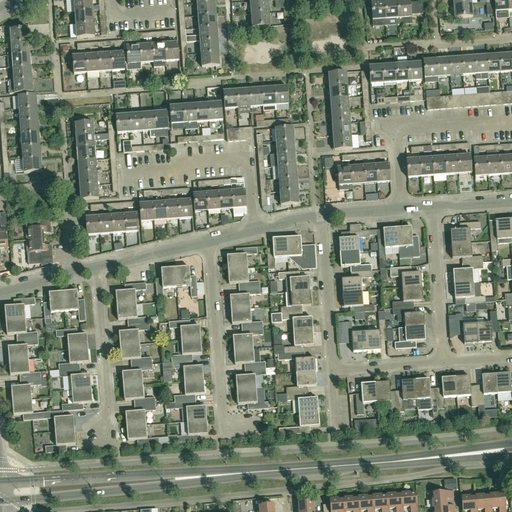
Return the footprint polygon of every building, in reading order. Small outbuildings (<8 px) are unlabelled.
[(93,4),(92,0),(80,0),(74,0),(75,13),(94,12),(94,11),(92,12),(92,4),(93,4)] [(389,1),(384,1),(385,20),(398,19),(397,0),(396,0),(397,2),(389,2),(389,1)] [(412,24),(411,19),(410,0),(409,1),(402,1),(401,0),(397,0),(398,19),(398,25),(412,24)] [(508,12),(507,0),(494,0),(496,20),(509,20),(508,12)] [(249,11),(250,15),(269,14),(268,1),(249,3),(250,3),(251,11),(249,11)] [(385,20),(384,1),(384,3),(376,3),(376,2),(371,2),(371,3),(372,21),(373,21),(385,20)] [(216,8),(216,3),(197,5),(198,17),(217,16),(216,16),(215,8),(216,8)] [(471,5),(452,6),(454,6),(454,14),(453,14),(453,19),(454,19),(472,18),(472,17),(471,5)] [(75,13),(76,26),(95,24),(93,24),(93,17),(94,16),(94,12),(75,13)] [(252,28),(270,27),(270,26),(269,14),(250,15),(250,16),(251,16),(252,23),(250,23),(251,28),(252,28)] [(217,21),(217,16),(198,17),(199,30),(218,28),(216,28),(216,21),(217,21)] [(77,39),(95,37),(94,37),(94,29),(95,29),(95,24),(76,26),(77,38),(76,38),(77,39)] [(218,33),(218,28),(199,30),(199,36),(186,37),(186,35),(180,36),(181,44),(200,42),(219,41),(217,41),(217,33),(218,33)] [(11,44),(30,42),(29,42),(28,35),(30,34),(29,29),(28,30),(28,29),(10,30),(10,31),(11,44)] [(219,46),(219,41),(200,42),(201,55),(220,53),(218,53),(218,46),(219,46)] [(30,47),(30,42),(11,44),(12,56),(31,55),(30,55),(29,47),(30,47)] [(166,62),(164,43),(164,45),(157,45),(157,44),(152,44),(153,63),(154,68),(166,67),(166,62)] [(164,43),(166,62),(178,61),(178,62),(179,61),(178,43),(177,43),(177,44),(169,44),(169,43),(164,43)] [(141,64),(153,63),(152,44),(152,46),(144,46),(144,45),(139,45),(141,64)] [(128,65),(141,64),(139,45),(139,47),(132,47),(132,46),(127,46),(127,47),(126,47),(128,65)] [(99,73),(112,72),(111,53),(110,53),(111,54),(103,55),(103,54),(98,54),(99,73)] [(111,53),(112,72),(124,71),(125,71),(124,53),(123,53),(116,54),(115,53),(111,53)] [(202,67),(202,68),(220,67),(220,66),(219,66),(219,58),(220,58),(220,53),(201,55),(202,67)] [(511,72),(511,59),(511,53),(511,55),(504,55),(504,54),(499,54),(500,73),(511,72)] [(90,55),(85,55),(87,74),(99,73),(98,54),(98,55),(90,56),(90,55)] [(491,55),(486,55),(488,74),(500,73),(499,54),(499,56),(491,56),(491,55)] [(13,69),(32,67),(31,67),(30,60),(31,60),(31,55),(12,56),(13,69)] [(87,74),(85,55),(85,56),(78,57),(78,55),(73,56),(73,57),(72,57),(74,75),(87,74)] [(486,55),(486,57),(479,57),(479,56),(474,56),(475,75),(476,79),(481,79),(480,75),(488,74),(486,55)] [(466,57),(461,57),(463,76),(475,75),(474,56),(474,58),(466,58),(466,57)] [(463,76),(461,57),(461,59),(454,59),(454,58),(449,58),(450,77),(463,76)] [(441,59),(436,59),(438,78),(450,77),(449,58),(449,60),(441,60),(441,59)] [(438,78),(436,59),(436,60),(429,61),(428,60),(423,60),(424,61),(423,61),(425,79),(438,78)] [(408,82),(407,63),(407,65),(399,65),(399,64),(395,64),(396,83),(408,82)] [(412,63),(407,63),(408,82),(421,81),(421,82),(422,82),(420,63),(420,64),(412,64),(412,63)] [(387,65),(382,65),(383,84),(396,83),(395,64),(394,64),(394,66),(387,66),(387,65)] [(383,84),(382,65),(382,67),(374,67),(374,66),(369,66),(369,67),(370,85),(371,85),(383,84)] [(13,69),(14,81),(33,80),(31,80),(31,72),(32,72),(32,67),(13,69)] [(346,73),(328,75),(329,75),(329,83),(328,83),(328,88),(347,86),(346,74),(346,73)] [(9,95),(33,93),(33,92),(32,92),(32,85),(33,85),(33,80),(14,81),(14,82),(8,82),(9,95)] [(348,99),(347,86),(328,88),(329,88),(330,95),(329,95),(329,100),(348,99)] [(263,107),(275,106),(274,87),(274,88),(266,89),(266,88),(261,88),(263,107)] [(279,87),(274,87),(275,106),(288,105),(287,87),(286,87),(286,88),(279,88),(279,87)] [(249,89),(250,108),(263,107),(261,88),(261,89),(254,90),(254,89),(249,89)] [(238,109),(250,108),(249,89),(249,90),(241,91),(241,90),(236,90),(238,109)] [(225,110),(238,109),(236,90),(236,91),(229,92),(228,91),(223,91),(224,92),(223,92),(225,110)] [(18,97),(18,98),(19,110),(38,109),(37,109),(36,101),(37,101),(37,96),(36,96),(18,97)] [(349,111),(348,99),(329,100),(330,100),(331,108),(330,108),(330,113),(349,111)] [(200,104),(195,104),(197,123),(209,122),(208,103),(208,105),(200,105),(200,104)] [(222,121),(221,103),(220,103),(220,104),(213,104),(213,103),(208,103),(209,122),(222,121)] [(197,123),(195,104),(195,105),(188,106),(187,105),(183,105),(184,124),(197,123)] [(172,125),(184,124),(183,105),(182,105),(183,106),(175,107),(175,106),(170,106),(170,107),(171,125),(172,125)] [(38,114),(38,109),(19,110),(20,123),(39,121),(38,121),(37,114),(38,114)] [(167,111),(154,112),(154,114),(156,139),(160,139),(160,131),(168,131),(167,111)] [(331,121),(331,125),(350,124),(349,111),(330,113),(331,113),(332,121),(331,121)] [(156,139),(154,114),(146,114),(146,113),(141,113),(141,115),(143,132),(150,132),(150,139),(156,138),(156,139)] [(116,116),(117,134),(118,134),(130,133),(129,114),(128,114),(129,116),(121,116),(121,115),(116,115),(116,116)] [(133,114),(129,114),(130,133),(143,132),(141,115),(134,115),(133,114)] [(39,121),(20,123),(21,135),(40,134),(39,134),(38,126),(39,126),(39,121)] [(75,137),(94,136),(93,124),(93,123),(75,124),(75,125),(76,132),(74,133),(75,137)] [(332,133),(332,138),(351,137),(350,124),(331,125),(331,126),(332,126),(333,133),(332,133)] [(272,143),(276,143),(295,141),(294,141),(293,134),(294,133),(294,128),(293,129),(293,128),(275,130),(271,130),(272,143)] [(40,139),(40,134),(21,135),(22,148),(41,146),(40,146),(39,139),(40,139)] [(94,136),(75,137),(75,138),(76,137),(77,145),(75,145),(76,150),(95,149),(94,141),(108,140),(109,143),(114,142),(114,134),(108,135),(94,136)] [(332,146),(333,151),(334,151),(352,150),(352,149),(351,137),(332,138),(333,138),(334,146),(332,146)] [(295,146),(295,141),(276,143),(277,155),(296,154),(294,154),(294,146),(295,146)] [(22,148),(23,160),(42,159),(40,159),(40,151),(41,151),(41,146),(22,148)] [(76,158),(77,163),(96,161),(95,149),(76,150),(77,150),(78,158),(76,158)] [(487,159),(488,177),(501,176),(499,157),(499,151),(491,152),(486,152),(487,159)] [(296,159),(296,154),(277,155),(278,168),(297,166),(295,166),(295,159),(296,159)] [(457,156),(458,175),(471,174),(472,174),(470,156),(462,157),(462,155),(457,156)] [(446,176),(458,175),(457,156),(457,157),(449,158),(449,156),(445,157),(446,176)] [(501,176),(511,174),(511,160),(511,157),(504,158),(504,156),(499,157),(501,176)] [(433,177),(446,176),(445,157),(444,157),(444,158),(437,159),(437,157),(432,158),(433,177)] [(332,158),(324,159),(325,169),(333,168),(332,158)] [(421,177),(433,177),(432,158),(432,159),(424,159),(424,158),(419,159),(421,177)] [(488,177),(487,159),(479,159),(479,158),(474,159),(474,160),(475,178),(476,178),(476,177),(488,177)] [(42,159),(23,160),(24,173),(24,174),(42,172),(41,172),(41,164),(42,164),(42,159)] [(408,178),(421,177),(419,159),(419,160),(412,160),(412,159),(407,159),(407,161),(406,161),(408,179),(408,178)] [(77,163),(78,163),(79,170),(77,170),(78,175),(97,174),(96,161),(77,163)] [(380,164),(376,165),(377,184),(389,183),(390,183),(389,165),(388,165),(381,166),(380,164)] [(377,184),(376,165),(375,165),(376,166),(368,167),(368,165),(363,166),(364,185),(377,184)] [(297,171),(297,166),(278,168),(279,180),(298,179),(296,179),(296,171),(297,171)] [(352,186),(364,185),(363,166),(363,167),(355,168),(355,166),(350,167),(352,186)] [(352,186),(350,167),(350,168),(343,169),(343,167),(338,168),(338,169),(337,169),(339,191),(352,190),(352,186)] [(78,183),(79,188),(97,186),(97,174),(78,175),(79,175),(80,183),(78,183)] [(298,184),(298,179),(279,180),(280,193),(299,191),(297,191),(297,184),(298,184)] [(97,186),(79,188),(80,188),(80,195),(79,195),(79,200),(81,200),(81,201),(99,199),(98,199),(97,186)] [(261,194),(270,194),(270,189),(266,189),(265,186),(260,186),(261,194)] [(236,192),(232,192),(233,210),(245,209),(246,209),(245,191),(244,191),(236,192)] [(299,196),(299,191),(280,193),(281,205),(281,206),(299,205),(299,204),(298,204),(298,196),(299,196)] [(224,193),(219,193),(220,211),(233,210),(232,192),(224,193)] [(211,194),(206,194),(208,212),(220,211),(219,193),(211,194)] [(194,195),(193,195),(195,213),(195,212),(208,212),(206,194),(199,194),(194,195)] [(182,202),(178,202),(179,220),(191,219),(192,219),(191,201),(190,201),(182,202)] [(170,203),(165,203),(166,221),(179,220),(178,202),(170,203)] [(157,204),(152,204),(154,222),(166,221),(165,203),(157,204)] [(140,205),(139,205),(141,223),(144,222),(154,222),(152,204),(148,204),(145,205),(140,205)] [(113,234),(125,233),(124,214),(124,216),(116,216),(116,215),(111,215),(113,234)] [(138,233),(137,214),(136,214),(136,215),(129,215),(129,214),(124,214),(125,233),(138,232),(138,233)] [(104,216),(99,216),(100,235),(113,234),(111,215),(111,217),(104,217),(104,216)] [(100,235),(99,216),(99,218),(91,218),(91,217),(86,217),(86,218),(87,236),(88,236),(100,235)] [(491,231),(492,252),(498,251),(498,241),(511,240),(510,220),(496,221),(496,231),(491,231)] [(451,231),(452,245),(471,243),(470,230),(481,229),(481,222),(463,224),(463,230),(451,231)] [(1,232),(0,231),(0,248),(9,248),(7,224),(1,225),(1,232)] [(26,229),(27,241),(44,240),(44,234),(51,233),(51,227),(26,229)] [(412,247),(413,258),(420,258),(419,240),(413,240),(412,228),(398,229),(400,248),(412,247)] [(400,248),(398,229),(384,230),(384,240),(378,240),(380,270),(387,269),(385,249),(399,248),(400,248)] [(339,240),(340,254),(360,252),(359,239),(370,238),(369,232),(348,233),(349,239),(339,240)] [(301,238),(287,239),(288,258),(300,258),(301,270),(309,269),(308,250),(302,251),(301,238)] [(274,259),(288,258),(287,239),(273,240),(274,252),(267,253),(268,270),(275,270),(274,259)] [(44,240),(27,241),(29,266),(42,265),(41,259),(53,258),(52,246),(45,247),(44,240)] [(472,258),(471,243),(452,245),(453,259),(465,258),(466,264),(483,262),(483,257),(472,258)] [(257,255),(257,248),(240,250),(240,256),(227,257),(228,271),(248,269),(247,256),(257,255)] [(372,272),(372,265),(361,266),(360,252),(340,254),(341,268),(354,267),(354,273),(372,272)] [(454,271),(454,285),(474,283),(473,270),(484,269),(483,262),(466,264),(466,270),(454,271)] [(176,269),(177,288),(191,287),(191,298),(198,298),(197,280),(190,280),(189,268),(176,269)] [(402,275),(403,289),(422,287),(421,274),(409,274),(409,268),(391,269),(391,278),(400,277),(399,275),(402,275)] [(156,283),(158,301),(164,300),(163,289),(177,288),(176,269),(162,270),(163,283),(156,283)] [(242,290),(260,289),(259,282),(249,283),(248,269),(228,271),(229,285),(242,284),(242,290)] [(483,284),(483,270),(475,271),(475,284),(483,284)] [(342,280),(343,294),(362,292),(361,279),(372,278),(372,272),(354,273),(355,279),(342,280)] [(297,273),(279,274),(279,281),(290,280),(291,294),(310,293),(309,278),(297,279),(297,273)] [(475,298),(474,283),(454,285),(455,299),(468,298),(468,305),(486,303),(486,297),(475,298)] [(116,293),(117,307),(136,305),(135,292),(146,291),(146,284),(128,286),(129,292),(116,293)] [(423,301),(422,287),(403,289),(404,303),(393,303),(393,310),(411,308),(410,302),(423,301)] [(230,297),(231,311),(251,310),(250,296),(260,295),(260,289),(242,290),(243,296),(230,297)] [(77,292),(64,293),(65,313),(79,311),(80,322),(86,322),(85,304),(78,305),(77,292)] [(354,307),(354,313),(375,312),(374,306),(363,306),(362,292),(343,294),(344,300),(342,300),(343,308),(344,308),(354,307)] [(51,314),(65,313),(64,293),(50,294),(51,307),(44,307),(46,325),(52,325),(51,314)] [(310,293),(291,294),(292,307),(281,308),(282,314),(299,313),(299,307),(311,306),(310,293)] [(5,308),(7,322),(26,320),(25,307),(35,306),(35,299),(17,301),(18,307),(5,308)] [(511,307),(511,300),(506,301),(496,302),(497,312),(498,322),(504,322),(503,313),(502,314),(502,312),(506,312),(506,308),(511,307)] [(137,319),(136,305),(117,307),(118,321),(131,320),(131,326),(149,325),(148,318),(137,319)] [(405,323),(405,329),(424,327),(424,313),(411,314),(411,308),(393,310),(394,316),(397,316),(397,323),(405,323)] [(252,323),(251,310),(231,311),(232,325),(245,324),(245,330),(263,329),(262,323),(252,323)] [(491,323),(478,324),(479,344),(493,343),(492,330),(498,330),(498,322),(497,312),(491,313),(491,323)] [(293,326),(294,334),(313,333),(312,318),(300,319),(299,313),(282,314),(282,315),(271,315),(272,325),(282,324),(282,321),(293,320),(293,326)] [(465,345),(479,344),(478,324),(464,325),(463,315),(457,315),(458,333),(464,332),(465,345)] [(27,334),(26,320),(7,322),(8,336),(20,335),(21,341),(38,340),(38,333),(27,334)] [(380,332),(366,333),(368,352),(382,351),(381,339),(387,338),(386,321),(379,321),(380,332)] [(188,328),(187,322),(169,323),(170,329),(181,328),(182,342),(201,341),(200,327),(188,328)] [(354,353),(368,352),(366,333),(353,334),(352,323),(345,323),(346,341),(353,341),(354,353)] [(119,334),(120,347),(140,346),(138,332),(149,331),(149,325),(131,326),(132,332),(119,334)] [(425,342),(424,327),(405,329),(406,343),(396,343),(396,350),(414,349),(413,342),(425,342)] [(233,337),(234,351),(254,350),(253,336),(263,335),(263,329),(245,330),(246,336),(233,337)] [(57,338),(62,338),(63,352),(69,351),(88,350),(87,336),(75,337),(74,331),(57,332),(57,338)] [(314,346),(313,333),(294,334),(295,348),(284,348),(284,346),(274,347),(274,355),(284,355),(302,354),(302,347),(314,346)] [(10,362),(29,361),(28,347),(39,346),(38,340),(21,341),(21,347),(9,348),(10,362)] [(201,341),(182,342),(183,356),(172,357),(172,363),(190,362),(190,356),(202,355),(201,341)] [(141,360),(140,346),(120,347),(121,361),(134,360),(135,366),(152,365),(152,359),(141,360)] [(89,363),(88,350),(69,351),(70,365),(59,366),(60,372),(77,371),(77,364),(89,363)] [(248,371),(266,369),(265,363),(255,364),(254,350),(234,351),(235,365),(248,365),(248,371)] [(296,361),(297,374),(316,373),(315,359),(303,360),(302,354),(284,355),(285,361),(296,361)] [(24,381),(41,380),(41,373),(30,374),(29,361),(10,362),(11,376),(23,375),(24,381)] [(190,362),(172,363),(173,370),(184,369),(185,383),(204,381),(203,367),(191,368),(190,362)] [(124,387),(143,386),(142,372),(153,371),(152,365),(135,366),(135,372),(123,373),(124,387)] [(237,392),(256,390),(255,377),(266,376),(266,369),(248,371),(249,377),(236,378),(237,392)] [(77,371),(60,372),(60,378),(71,377),(72,391),(91,390),(90,376),(78,377),(77,371)] [(317,387),(316,373),(297,374),(298,388),(287,389),(287,395),(305,394),(304,388),(317,387)] [(510,375),(496,376),(497,395),(511,394),(511,405),(511,404),(511,387),(510,375)] [(484,396),(497,395),(496,376),(482,377),(483,389),(477,390),(478,407),(479,419),(485,419),(484,396)] [(456,379),(457,398),(471,397),(472,408),(478,407),(477,390),(471,390),(470,378),(456,379)] [(443,399),(457,398),(456,379),(442,380),(443,392),(437,393),(438,410),(444,410),(443,399)] [(12,388),(13,402),(32,401),(31,387),(42,386),(41,380),(24,381),(24,387),(12,388)] [(205,396),(204,381),(185,383),(186,397),(175,398),(175,403),(193,402),(193,397),(205,396)] [(416,382),(417,401),(418,412),(432,411),(433,419),(438,419),(438,410),(437,393),(430,393),(430,381),(416,382)] [(403,402),(417,401),(416,382),(402,383),(402,395),(396,395),(398,413),(404,413),(403,402)] [(375,385),(377,404),(391,403),(391,414),(398,413),(396,395),(390,396),(389,384),(375,385)] [(356,398),(358,416),(363,416),(363,405),(377,404),(375,385),(362,386),(363,398),(356,398)] [(138,407),(156,405),(155,399),(144,400),(143,386),(124,387),(125,401),(137,400),(138,407)] [(92,403),(91,390),(72,391),(73,405),(62,406),(63,412),(81,411),(80,404),(92,403)] [(269,410),(268,404),(257,404),(256,390),(237,392),(238,406),(251,405),(251,411),(269,410)] [(305,394),(287,395),(287,402),(298,401),(299,415),(318,413),(317,400),(305,400),(305,394)] [(33,421),(45,420),(44,414),(33,414),(32,401),(13,402),(14,416),(26,415),(27,421),(33,421)] [(187,410),(188,423),(207,421),(206,408),(193,409),(193,402),(175,403),(176,410),(187,410)] [(126,414),(127,428),(146,426),(145,412),(156,412),(156,405),(138,407),(138,413),(126,414)] [(53,413),(44,414),(45,420),(54,419),(56,433),(75,431),(74,418),(62,419),(61,412),(53,413)] [(279,430),(280,436),(307,435),(307,428),(319,428),(318,413),(299,415),(300,429),(289,429),(279,430)] [(378,420),(357,421),(357,430),(379,429),(378,420)] [(189,437),(178,438),(178,444),(196,443),(196,437),(208,436),(207,421),(188,423),(189,437)] [(147,440),(146,426),(127,428),(128,442),(141,441),(142,447),(159,445),(158,439),(147,440)] [(75,431),(56,433),(57,447),(46,448),(46,454),(64,453),(64,446),(76,445),(75,431)] [(447,492),(459,492),(458,481),(446,481),(447,492)] [(454,500),(453,493),(434,494),(434,501),(433,501),(434,509),(448,508),(448,507),(447,501),(454,500)] [(402,495),(403,511),(404,509),(411,508),(410,511),(418,511),(417,495),(410,496),(410,494),(402,495)] [(388,496),(388,511),(389,511),(389,510),(396,510),(396,511),(403,511),(402,495),(401,495),(401,496),(396,497),(396,495),(388,496)] [(506,511),(505,496),(499,497),(499,495),(491,496),(492,510),(499,510),(499,511),(506,511)] [(373,497),(374,511),(375,511),(382,511),(381,511),(388,511),(388,496),(387,496),(387,498),(382,498),(382,496),(373,497)] [(492,510),(491,496),(490,496),(490,498),(485,498),(485,496),(476,497),(478,511),(485,511),(484,511),(492,511),(492,510)] [(359,498),(359,511),(367,511),(374,511),(373,497),(372,497),(373,499),(368,499),(367,498),(359,498)] [(461,498),(462,511),(478,511),(476,497),(476,499),(470,499),(470,498),(461,498)] [(344,499),(345,511),(359,511),(359,498),(358,498),(358,500),(353,500),(353,499),(344,499)] [(339,500),(330,501),(330,511),(345,511),(344,499),(344,500),(344,501),(339,502),(339,500)] [(314,511),(314,502),(299,504),(299,511),(314,511)]
